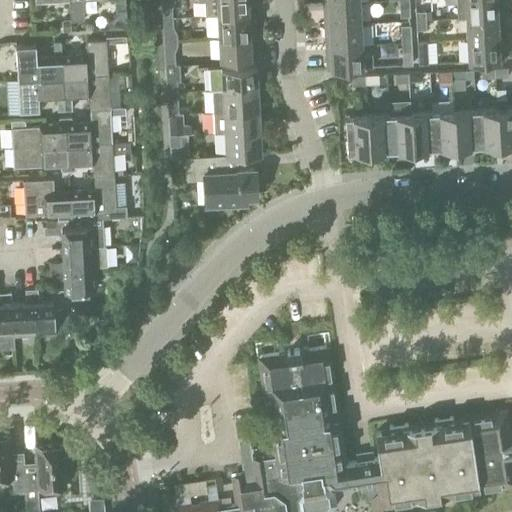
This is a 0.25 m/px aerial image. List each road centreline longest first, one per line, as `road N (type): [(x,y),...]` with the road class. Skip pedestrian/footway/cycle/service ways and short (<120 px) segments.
road 1 (residential): [(94,410),(256,230),(323,196)]
road 2 (residential): [(323,196),(277,0)]
road 3 (residential): [(323,196),(511,187)]
